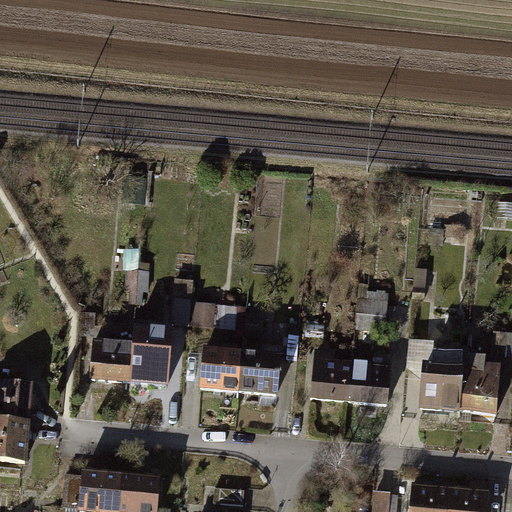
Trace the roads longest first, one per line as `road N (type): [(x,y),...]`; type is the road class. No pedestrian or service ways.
road 1 (residential): [(511,469),(288,450)]
road 2 (residential): [(288,450),(66,430)]
